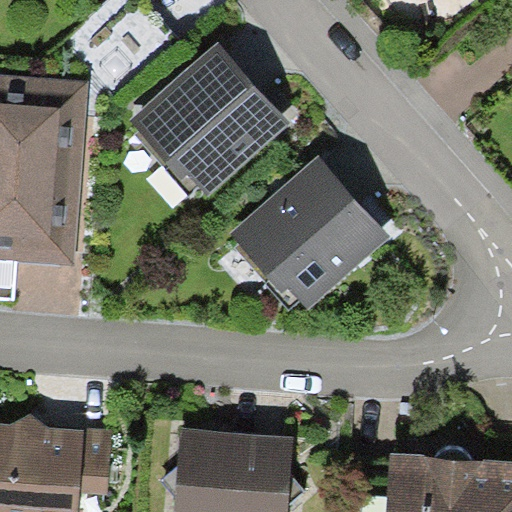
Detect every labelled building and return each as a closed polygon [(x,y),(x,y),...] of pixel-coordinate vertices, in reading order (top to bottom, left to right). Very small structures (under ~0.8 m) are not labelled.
[(251,77),(218,42),(130,123),(182,180),(188,174),(209,196),(291,120),(251,77)] [(90,81),(0,74),(0,259),(17,261),(75,265),(90,81)] [(319,155),(231,234),(282,292),(289,286),(309,309),(391,236),(354,194),(319,155)] [(0,287),(14,289),(17,261),(0,259),(0,287)] [(11,424),(0,422),(0,511),(78,511),(80,493),(85,429),(47,426),(31,413),(11,424)] [(85,426),(85,429),(80,493),(108,495),(113,429),(85,426)] [(235,431),(181,427),(174,511),(287,511),(293,435),(235,431)] [(437,454),(436,457),(471,460),(471,456),(468,452),(464,449),(459,447),(454,446),(450,446),(446,448),(442,449),(440,451),(437,454)] [(426,453),(390,451),(385,511),(511,511),(511,460),(494,458),(483,458),(483,461),(471,460),(436,457),(425,456),(426,453)]
